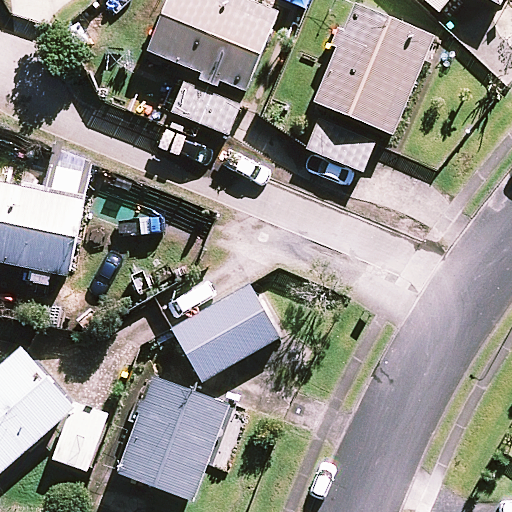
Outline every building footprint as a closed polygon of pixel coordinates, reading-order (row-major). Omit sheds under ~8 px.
[(232,0),(168,0),(145,57),(242,96),(274,17),(232,0)] [(476,0),(497,10),(502,0),(476,0)] [(352,13),(313,108),(391,141),(431,46),(352,13)] [(199,129),(226,140),(239,109),(183,86),(170,117),(199,129)] [(304,155),(362,179),(375,146),(317,123),(306,151),(304,155)] [(0,267),(66,282),(82,207),(0,189),(0,267)] [(171,335),(201,387),(278,342),(248,291),(171,335)] [(0,370),(0,478),(74,414),(20,353),(0,370)] [(150,384),(114,479),(190,508),(226,412),(150,384)] [(56,464),(86,475),(106,419),(76,408),(56,464)]
